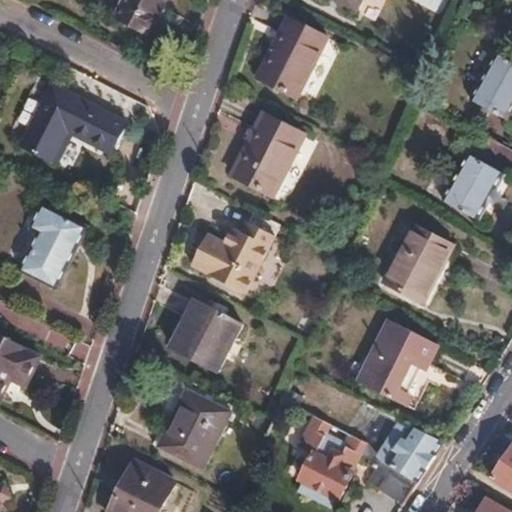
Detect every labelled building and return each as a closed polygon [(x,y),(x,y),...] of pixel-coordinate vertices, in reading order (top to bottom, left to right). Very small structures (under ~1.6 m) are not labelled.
[(126,0),(118,16),(146,32),(162,0),(126,0)] [(324,0),(353,15),(360,0),(324,0)] [(285,22),(254,79),(294,101),(325,44),(285,22)] [(511,66),(494,55),(468,102),(504,124),(511,110),(511,66)] [(54,87),(23,148),(53,164),(68,136),(110,159),(126,126),(54,87)] [(263,114),(230,177),(270,198),(302,136),(263,114)] [(466,154),(439,201),(476,223),(503,177),(466,154)] [(95,198),(87,213),(108,224),(116,209),(95,198)] [(38,240),(20,275),(53,292),(85,232),(42,209),(28,235),(38,240)] [(210,275),(209,276),(245,294),(263,304),(281,268),(271,263),(283,241),(274,237),(280,226),(253,212),(243,233),(233,228),(225,244),(205,234),(189,264),(210,275)] [(414,226),(384,283),(422,304),(452,246),(414,226)] [(192,301),(168,348),(217,371),(240,325),(192,301)] [(388,320),(355,381),(404,407),(437,346),(388,320)] [(0,341),(0,401),(9,383),(21,389),(35,360),(0,341)] [(185,392),(156,449),(200,471),(228,414),(185,392)] [(278,401),(270,420),(264,433),(277,440),(293,409),(278,401)] [(378,465),(415,486),(422,474),(442,445),(408,428),(391,419),(371,455),(376,462),(378,465)] [(333,429),(317,421),(301,453),(310,458),(299,481),(303,483),(298,492),(330,509),(335,500),(338,501),(350,477),(347,476),(358,455),(363,445),(349,438),(344,448),(328,439),(333,429)] [(368,460),(371,455),(363,445),(358,455),(368,460)] [(511,448),(510,448),(489,482),(511,495),(511,448)] [(375,470),(378,465),(376,462),(371,455),(368,460),(365,465),(375,470)] [(133,465),(108,511),(157,511),(172,485),(133,465)] [(401,507),(415,486),(378,465),(375,470),(365,488),(401,507)] [(504,511),(484,502),(478,511),(504,511)]
